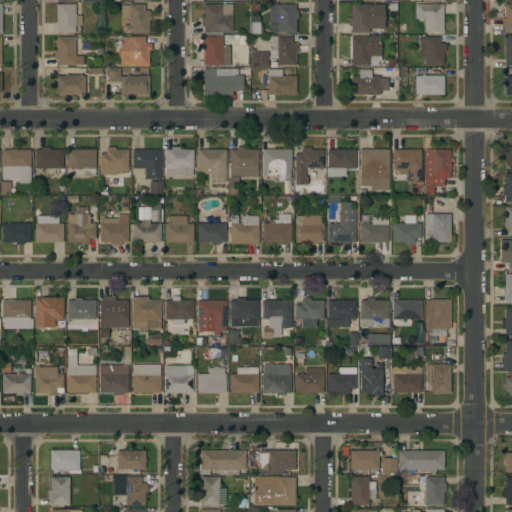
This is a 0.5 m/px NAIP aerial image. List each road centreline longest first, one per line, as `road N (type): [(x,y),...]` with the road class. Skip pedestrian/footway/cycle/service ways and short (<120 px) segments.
road 1 (residential): [(475,0),(471,511)]
road 2 (residential): [(511,121),(0,119)]
road 3 (residential): [(0,423),(511,425)]
road 4 (residential): [(0,271),(474,274)]
road 5 (residential): [(28,0),(28,120)]
